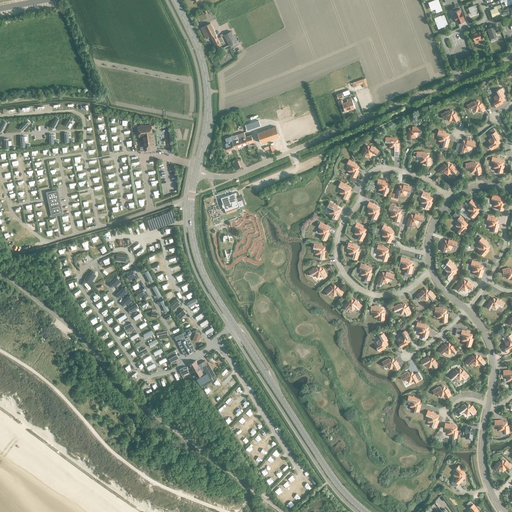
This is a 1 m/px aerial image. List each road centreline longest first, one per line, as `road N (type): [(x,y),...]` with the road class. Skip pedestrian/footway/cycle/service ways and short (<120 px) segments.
road 1 (secondary): [(365,511),(335,481),(208,282),(192,241),(195,173)]
road 2 (residential): [(430,267),(402,292),(370,293),(340,270),(336,237),(373,169),(412,173),(452,197)]
road 3 (unclassified): [(195,173),(246,172),(456,78)]
road 4 (secondary): [(195,173),(207,89),(174,0)]
